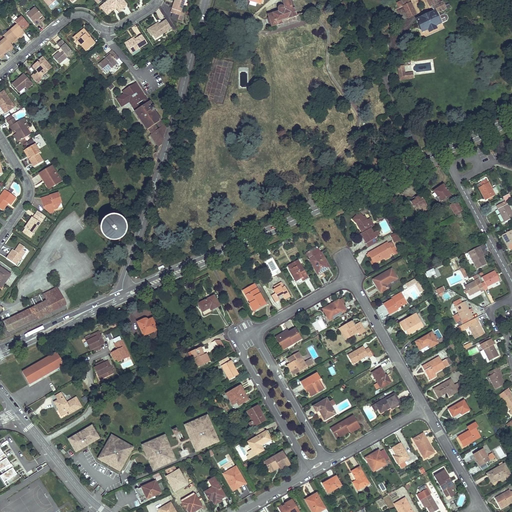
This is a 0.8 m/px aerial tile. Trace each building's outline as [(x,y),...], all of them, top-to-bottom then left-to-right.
[(59,4),(56,0),(49,7),(51,10),(59,4)] [(127,6),(122,0),(108,0),(100,7),(105,14),(115,6),(120,12),(127,6)] [(185,0),(174,0),(172,9),(180,11),(177,20),(182,21),(184,13),(181,12),(185,0)] [(282,7),(282,6),(281,6),(280,6),(279,6),(279,7),(278,8),(279,9),(279,11),(269,15),(272,26),(281,24),(280,21),(296,16),(291,0),(286,0),(287,1),(284,2),(285,7),(283,8),(282,7)] [(401,0),(405,5),(399,8),(404,19),(415,14),(410,2),(413,0),(428,0),(435,13),(433,13),(433,12),(430,14),(430,15),(418,20),(423,31),(428,29),(429,31),(436,27),(435,26),(441,24),(437,15),(439,14),(440,13),(439,12),(446,8),(441,0),(401,0)] [(344,11),(349,8),(344,1),(340,4),(344,11)] [(115,6),(105,14),(106,15),(115,8),(119,13),(120,12),(115,6)] [(42,16),(34,8),(26,16),(35,27),(40,23),(37,20),(42,16)] [(17,25),(22,31),(28,26),(21,17),(14,22),(17,25)] [(171,29),(165,21),(160,25),(150,31),(153,35),(155,39),(171,29)] [(150,37),(153,35),(150,31),(160,25),(158,23),(147,30),(150,37)] [(24,34),(22,31),(17,25),(10,30),(18,39),(24,34)] [(90,37),(83,29),(81,31),(88,39),(89,38),(90,37)] [(11,45),(18,39),(10,30),(4,36),(5,38),(11,45)] [(85,52),(94,44),(89,38),(88,39),(81,31),(73,38),(85,52)] [(148,43),(142,35),(135,39),(126,45),(131,54),(148,43)] [(135,39),(134,37),(125,43),(126,45),(135,39)] [(13,47),(11,45),(5,38),(0,42),(0,44),(6,52),(13,47)] [(72,53),(61,40),(56,44),(61,50),(53,58),(58,65),(59,64),(66,58),(72,53)] [(119,59),(112,51),(109,54),(110,55),(105,58),(98,64),(106,73),(117,63),(116,62),(119,59)] [(52,68),(42,57),(39,60),(40,61),(38,62),(37,62),(31,67),(34,70),(35,69),(38,72),(35,75),(40,81),(41,80),(41,77),(40,77),(41,76),(48,70),(48,71),(52,68)] [(68,60),(66,58),(59,64),(61,66),(68,60)] [(401,72),(402,80),(414,78),(413,71),(401,72)] [(34,74),(31,76),(38,84),(41,81),(40,81),(35,75),(34,74)] [(32,85),(24,75),(11,85),(18,93),(24,88),(26,87),(28,89),(32,85)] [(126,93),(118,98),(123,105),(131,100),(134,106),(136,110),(135,110),(148,129),(149,128),(153,133),(151,134),(152,136),(159,146),(161,147),(167,128),(164,125),(160,121),(161,120),(154,110),(156,109),(150,100),(150,101),(146,96),(136,81),(124,90),(126,93)] [(15,107),(4,90),(0,92),(0,103),(1,105),(0,105),(0,106),(5,113),(15,107)] [(29,127),(24,118),(16,123),(14,118),(13,118),(11,115),(6,118),(8,121),(7,122),(10,126),(9,127),(12,132),(17,130),(18,132),(15,134),(20,141),(24,139),(24,138),(23,136),(27,134),(24,129),(27,128),(29,127)] [(40,153),(35,144),(25,150),(31,158),(29,159),(34,167),(43,162),(38,153),(40,153)] [(52,166),(39,174),(44,181),(45,181),(50,188),(58,183),(56,179),(59,177),(52,166)] [(492,197),(495,195),(488,183),(486,179),(480,183),(481,186),(478,188),(485,200),(488,199),(492,197)] [(445,198),(450,195),(443,185),(434,191),(437,196),(434,198),(438,203),(440,201),(442,200),(443,202),(446,199),(445,198)] [(15,197),(5,190),(0,197),(0,208),(1,210),(2,207),(4,206),(7,203),(8,204),(10,205),(15,197)] [(58,193),(41,199),(44,208),(51,213),(54,212),(53,210),(57,209),(56,204),(61,203),(58,193)] [(420,196),(410,201),(417,214),(427,209),(420,196)] [(505,222),(511,218),(511,213),(506,201),(505,201),(496,206),(505,222)] [(457,202),(449,206),(454,214),(456,212),(457,215),(462,212),(457,202)] [(45,216),(37,211),(33,218),(32,217),(24,228),(25,229),(32,234),(45,216)] [(359,224),(358,225),(363,233),(361,234),(366,242),(375,237),(380,234),(378,230),(373,233),(371,229),(375,227),(369,218),(367,220),(364,216),(363,217),(359,213),(352,220),(356,224),(357,222),(359,224)] [(396,214),(393,215),(401,231),(410,226),(405,217),(399,220),(396,214)] [(107,228),(106,229),(107,231),(107,232),(108,233),(108,234),(109,235),(110,236),(112,236),(113,236),(114,236),(116,236),(117,235),(118,235),(119,234),(119,233),(120,231),(120,230),(120,229),(120,228),(120,226),(119,225),(118,224),(117,224),(116,223),(114,223),(113,223),(112,223),(111,223),(109,224),(108,225),(108,226),(107,227),(107,228)] [(32,234),(25,229),(22,233),(30,238),(32,234)] [(511,246),(511,230),(502,235),(508,246),(511,244),(511,246)] [(394,242),(400,239),(396,232),(390,235),(394,242)] [(375,237),(366,242),(368,247),(377,242),(375,237)] [(388,242),(368,253),(374,263),(384,257),(389,254),(393,252),(391,249),(394,247),(392,242),(388,244),(388,242)] [(25,253),(22,251),(24,248),(20,244),(14,252),(12,251),(7,259),(16,265),(18,262),(19,262),(21,259),(25,253)] [(479,247),(471,251),(473,254),(470,256),(477,269),(486,265),(482,257),(479,251),(481,251),(479,247)] [(314,257),(321,253),(318,248),(311,252),(314,257)] [(310,259),(309,259),(320,278),(325,275),(323,271),(329,267),(321,253),(314,257),(313,257),(310,259)] [(289,270),(300,264),(297,260),(287,266),(289,270)] [(289,270),(293,276),(296,282),(303,278),(304,280),(308,278),(300,264),(289,270)] [(10,275),(0,267),(0,287),(1,288),(10,275)] [(381,292),(384,290),(388,287),(387,285),(397,278),(392,269),(373,279),(381,292)] [(427,279),(436,274),(433,269),(424,273),(427,279)] [(487,287),(499,280),(494,271),(482,277),(484,282),(481,284),(484,290),(488,289),(487,287)] [(475,281),(464,287),(469,296),(480,291),(481,292),(484,290),(481,284),(476,275),(473,277),(475,281)] [(416,285),(419,292),(424,290),(420,281),(416,283),(414,280),(405,284),(407,289),(416,285)] [(275,293),(274,294),(272,295),(276,301),(279,299),(278,298),(283,295),(285,299),(290,297),(281,282),(274,286),(275,288),(273,289),(275,293)] [(256,310),(260,307),(265,304),(254,285),(244,290),(251,303),(252,303),(256,310)] [(56,288),(39,296),(41,303),(0,323),(4,334),(65,305),(56,288)] [(390,314),(394,312),(398,309),(397,307),(406,302),(401,294),(392,299),(384,304),(390,314)] [(203,311),(206,309),(210,308),(211,309),(219,306),(214,296),(199,303),(203,311)] [(335,314),(344,309),(341,306),(343,304),(345,304),(341,298),(323,309),(330,320),(336,316),(335,314)] [(464,302),(455,307),(462,321),(465,320),(467,323),(473,320),(464,302)] [(399,323),(403,329),(406,335),(423,325),(416,313),(399,323)] [(146,319),(145,319),(144,319),(143,320),(138,322),(144,336),(157,330),(152,318),(148,320),(147,319),(146,319)] [(320,318),(316,323),(322,330),(327,325),(320,318)] [(469,327),(475,339),(484,334),(478,321),(479,321),(477,318),(473,320),(467,323),(464,324),(458,328),(460,332),(468,328),(467,327),(469,327)] [(360,322),(356,325),(354,325),(352,321),(342,327),(348,337),(358,332),(359,334),(365,331),(362,326),(360,322)] [(339,328),(345,339),(348,337),(342,327),(339,328)] [(286,334),(285,333),(285,332),(278,335),(282,343),(284,342),(287,346),(301,339),(296,328),(286,334)] [(104,343),(99,332),(91,336),(92,339),(87,341),(91,350),(94,348),(94,350),(97,349),(98,349),(102,347),(101,345),(104,343)] [(421,349),(425,347),(429,344),(430,347),(438,342),(432,332),(416,341),(421,349)] [(276,337),(283,349),(287,346),(284,342),(282,343),(278,335),(276,337)] [(493,345),(495,344),(493,341),(492,341),(491,339),(487,341),(486,340),(479,344),(482,351),(483,350),(489,361),(499,356),(493,345)] [(226,351),(223,346),(220,340),(216,340),(223,353),(226,351)] [(122,341),(115,344),(118,350),(112,353),(114,357),(115,357),(116,360),(117,359),(119,361),(127,358),(124,352),(127,351),(122,341)] [(204,354),(203,351),(201,347),(190,352),(193,360),(196,359),(199,366),(210,361),(206,353),(204,354)] [(364,347),(348,356),(353,364),(368,356),(369,358),(373,356),(369,348),(366,350),(364,347)] [(64,365),(60,358),(57,352),(22,372),(29,384),(64,365)] [(304,362),(298,352),(287,358),(290,363),(291,362),(293,364),(288,366),(291,371),(294,370),(296,373),(314,363),(311,359),(304,362)] [(432,378),(434,376),(436,375),(434,373),(449,365),(447,360),(442,362),(439,357),(423,366),(425,370),(427,369),(432,378)] [(230,379),(234,377),(238,374),(230,361),(229,362),(227,358),(220,362),(222,366),(230,379)] [(114,373),(108,362),(104,363),(103,361),(99,363),(100,364),(97,365),(98,367),(95,368),(99,376),(104,374),(106,377),(114,373)] [(498,367),(489,372),(491,375),(488,377),(495,389),(505,385),(501,377),(498,372),(499,371),(500,371),(498,367)] [(393,381),(391,377),(389,374),(385,376),(381,368),(372,373),(381,388),(393,381)] [(312,395),(319,391),(326,387),(321,380),(322,380),(321,378),(320,379),(317,373),(301,382),(307,392),(309,391),(312,395)] [(439,397),(443,395),(447,392),(449,396),(458,391),(454,385),(451,379),(434,389),(439,397)] [(226,393),(230,399),(233,405),(237,402),(239,405),(248,399),(241,385),(226,393)] [(511,395),(507,389),(499,396),(510,411),(509,412),(511,415),(511,414),(511,395)] [(389,407),(391,406),(392,409),(401,404),(394,393),(376,404),(379,409),(381,412),(389,407)] [(61,405),(58,407),(60,411),(59,411),(62,415),(65,416),(68,414),(68,413),(72,411),(74,414),(82,408),(77,399),(68,404),(65,399),(59,402),(61,405)] [(313,406),(315,409),(316,411),(319,410),(325,420),(336,414),(327,399),(313,406)] [(459,413),(459,412),(460,411),(462,414),(469,410),(464,400),(449,409),(453,416),(459,413)] [(248,411),(250,416),(253,421),(250,423),(252,427),(266,420),(258,405),(248,411)] [(316,411),(322,421),(325,420),(319,410),(316,411)] [(209,417),(208,415),(185,425),(186,427),(209,417)] [(338,436),(344,433),(349,429),(350,431),(351,432),(360,427),(353,416),(333,427),(338,436)] [(193,437),(198,450),(217,442),(211,429),(211,427),(213,426),(209,417),(186,427),(191,438),(193,437)] [(476,423),(472,425),(468,427),(471,431),(465,434),(464,433),(459,436),(464,446),(480,437),(475,428),(478,427),(476,423)] [(92,425),(69,440),(75,450),(80,448),(81,450),(95,441),(94,439),(99,436),(92,425)] [(217,442),(219,441),(214,428),(213,426),(211,427),(211,429),(217,442)] [(263,427),(254,432),(257,436),(249,441),(253,450),(248,453),(250,455),(248,456),(249,459),(277,443),(274,437),(271,439),(266,431),(263,427)] [(331,428),(337,439),(350,431),(349,429),(344,433),(338,436),(333,427),(331,428)] [(424,458),(429,456),(434,453),(423,433),(413,439),(424,458)] [(165,435),(142,445),(143,447),(166,437),(165,435)] [(111,437),(100,457),(108,462),(110,460),(111,460),(109,465),(118,470),(126,457),(128,458),(133,449),(111,437)] [(150,457),(156,469),(174,461),(169,449),(171,448),(166,437),(143,447),(148,458),(150,457)] [(392,448),(394,451),(396,455),(394,456),(399,464),(404,461),(409,458),(400,443),(392,448)] [(0,445),(0,475),(7,486),(21,477),(0,445)] [(500,459),(507,455),(502,446),(495,450),(500,459)] [(492,452),(489,454),(487,455),(483,449),(474,454),(480,466),(495,457),(492,452)] [(374,471),(380,467),(386,464),(379,450),(366,458),(374,471)] [(265,461),(270,470),(278,465),(280,467),(281,469),(289,464),(283,452),(265,461)] [(126,457),(118,470),(120,471),(128,458),(126,457)] [(493,482),(496,480),(500,478),(502,481),(511,475),(505,464),(488,474),(493,482)] [(233,490),(239,487),(245,483),(236,467),(224,473),(233,490)] [(352,471),(354,476),(357,480),(353,482),(358,490),(369,484),(359,467),(352,471)] [(166,477),(174,492),(188,484),(179,469),(166,477)] [(456,494),(454,492),(453,489),(455,488),(445,470),(434,476),(447,499),(456,494)] [(336,477),(333,478),(331,480),(330,479),(323,484),(328,493),(341,486),(336,477)] [(215,478),(210,480),(213,487),(206,492),(210,500),(213,499),(214,501),(219,498),(220,499),(225,496),(215,478)] [(161,493),(156,481),(142,487),(147,499),(161,493)] [(420,493),(417,494),(420,500),(421,500),(422,499),(426,507),(429,511),(433,511),(438,509),(425,486),(418,489),(420,493)] [(511,490),(510,492),(510,491),(510,490),(495,498),(500,507),(507,503),(508,504),(511,501),(511,490)] [(194,493),(181,500),(183,502),(195,495),(194,493)] [(313,511),(319,511),(320,511),(325,509),(316,493),(306,499),(313,511)] [(188,509),(189,511),(190,511),(193,510),(193,511),(202,507),(195,495),(183,502),(187,510),(188,509)] [(399,511),(412,511),(405,498),(395,504),(399,511)] [(281,511),(298,511),(292,500),(285,504),(285,505),(280,508),(281,511)] [(160,509),(161,511),(176,511),(171,503),(160,509)]
